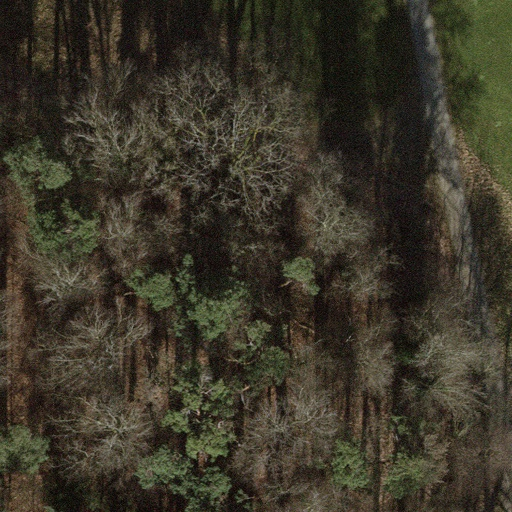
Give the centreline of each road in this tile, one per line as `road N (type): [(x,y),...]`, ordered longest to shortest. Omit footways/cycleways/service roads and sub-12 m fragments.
road 1 (track): [(0,120),(440,132)]
road 2 (track): [(440,132),(509,511)]
road 3 (track): [(414,0),(440,132)]
